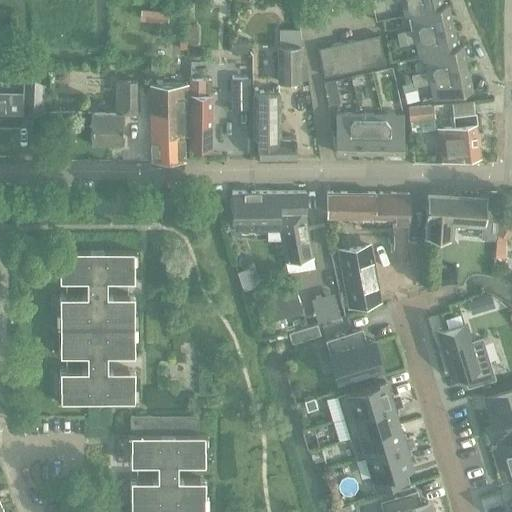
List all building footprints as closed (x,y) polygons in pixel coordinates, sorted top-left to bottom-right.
[(441,0),(384,0),(386,4),(401,0),(405,16),(410,15),(443,7),(443,6),(441,0)] [(397,33),(399,39),(453,27),(449,5),(443,6),(443,7),(410,15),(413,30),(397,33)] [(168,13),(141,11),(141,19),(167,22),(168,13)] [(198,27),(189,27),(189,46),(198,46),(198,27)] [(453,27),(399,39),(400,45),(415,42),(419,57),(424,56),(458,48),(457,47),(453,27)] [(379,35),(367,38),(373,66),(385,64),(379,35)] [(367,38),(354,40),(361,69),(373,66),(367,38)] [(232,40),(232,54),(248,54),(248,40),(232,40)] [(354,40),(331,46),(337,74),(361,69),(354,40)] [(300,46),(279,46),(279,82),(300,81),(300,46)] [(337,74),(331,46),(319,48),(325,77),(337,74)] [(412,74),(413,80),(468,68),(463,46),(457,47),(458,48),(424,56),(427,71),(412,74)] [(468,68),(413,80),(414,86),(430,83),(433,98),(472,90),(468,68)] [(26,77),(25,113),(41,113),(42,77),(26,77)] [(192,83),(192,79),(190,79),(190,129),(189,148),(211,149),(211,96),(205,96),(205,83),(192,83)] [(249,79),(232,79),(232,108),(249,108),(249,79)] [(413,80),(402,82),(404,91),(415,89),(414,86),(413,80)] [(117,112),(91,112),(91,140),(123,140),(123,113),(136,113),(136,112),(136,81),(117,81),(117,112)] [(187,83),(150,83),(150,111),(151,160),(185,160),(184,136),(189,136),(189,129),(188,129),(187,83)] [(258,138),(258,159),(296,159),(296,137),(279,137),(279,91),(254,92),(254,138),(258,138)] [(0,124),(20,124),(21,94),(0,93),(0,124)] [(433,106),(409,108),(410,120),(434,118),(433,106)] [(336,153),(358,154),(359,114),(337,113),(336,153)] [(444,128),(447,159),(447,160),(480,156),(479,143),(481,143),(479,133),(477,133),(475,113),(454,116),(455,126),(444,128)] [(359,114),(358,154),(380,154),(381,114),(359,114)] [(381,114),(380,154),(402,155),(403,115),(381,114)] [(306,192),(232,192),(232,197),(231,200),(230,203),(231,205),(232,208),(232,213),(235,213),(235,226),(267,226),(268,239),(281,239),(285,261),(313,257),(305,213),(306,213),(306,192)] [(393,224),(408,224),(409,224),(409,193),(327,192),(327,214),(393,215),(393,224)] [(485,198),(461,196),(429,194),(428,204),(425,204),(425,207),(428,207),(426,233),(450,235),(451,219),(459,219),(459,220),(483,222),(485,198)] [(511,224),(511,216),(508,214),(497,234),(507,241),(511,232),(511,227),(510,227),(511,224)] [(363,241),(336,251),(357,303),(384,293),(363,241)] [(409,245),(409,261),(421,262),(422,246),(409,245)] [(57,325),(137,325),(134,325),(134,296),(107,296),(107,280),(134,280),(134,252),(136,252),(136,250),(57,251),(57,252),(59,252),(60,280),(87,280),(87,296),(60,296),(60,325),(57,325)] [(454,266),(431,269),(434,285),(456,282),(454,266)] [(294,285),(267,294),(271,306),(267,307),(271,320),(302,311),(294,285)] [(475,299),(468,302),(472,313),(479,311),(475,299)] [(464,323),(439,331),(453,376),(465,373),(468,386),(494,378),(482,339),(470,342),(464,323)] [(137,325),(57,325),(57,326),(60,326),(60,355),(87,355),(87,370),(60,370),(60,399),(57,399),(57,400),(137,400),(137,399),(134,399),(134,370),(107,370),(107,355),(134,354),(134,326),(137,326),(137,325)] [(313,325),(300,328),(304,339),(316,336),(313,325)] [(348,334),(324,342),(335,379),(381,365),(373,340),(352,347),(348,334)] [(385,381),(338,396),(345,417),(392,403),(390,397),(385,381)] [(511,388),(485,397),(493,424),(511,418),(511,388)] [(392,403),(345,417),(351,438),(398,423),(394,408),(402,406),(399,394),(390,397),(392,403)] [(315,398),(306,401),(309,410),(318,407),(315,398)] [(511,418),(492,425),(499,445),(490,448),(493,459),(502,457),(500,451),(511,447),(511,418)] [(398,423),(351,438),(351,439),(360,436),(366,456),(405,444),(406,450),(415,447),(412,436),(403,438),(398,423)] [(128,434),(128,436),(130,436),(130,464),(158,464),(158,480),(130,480),(130,509),(128,509),(207,509),(207,508),(205,508),(205,480),(177,480),(177,464),(205,464),(205,435),(207,435),(207,434),(128,434)] [(405,444),(366,456),(377,490),(405,481),(401,469),(411,466),(406,450),(405,444)] [(511,447),(500,451),(502,457),(509,478),(511,477),(511,447)] [(416,491),(382,502),(384,511),(430,511),(428,502),(420,504),(416,491)]
